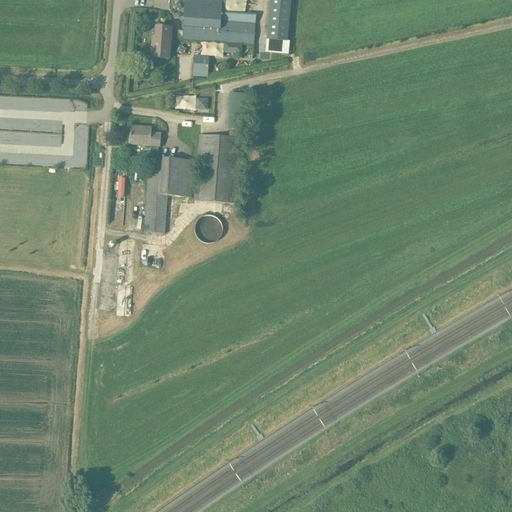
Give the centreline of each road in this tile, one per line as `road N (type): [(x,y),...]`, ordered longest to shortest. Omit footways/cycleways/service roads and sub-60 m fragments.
road 1 (track): [(511,259),(330,368),(121,511)]
road 2 (unclassified): [(108,87),(96,283)]
